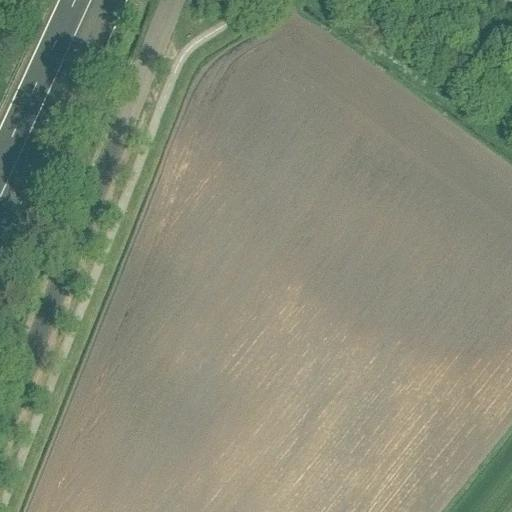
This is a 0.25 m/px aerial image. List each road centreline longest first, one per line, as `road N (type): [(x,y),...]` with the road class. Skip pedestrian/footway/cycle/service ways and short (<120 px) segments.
road 1 (secondary): [(0,432),(174,0)]
road 2 (track): [(511,143),(321,0)]
road 3 (motorway): [(0,163),(75,0)]
